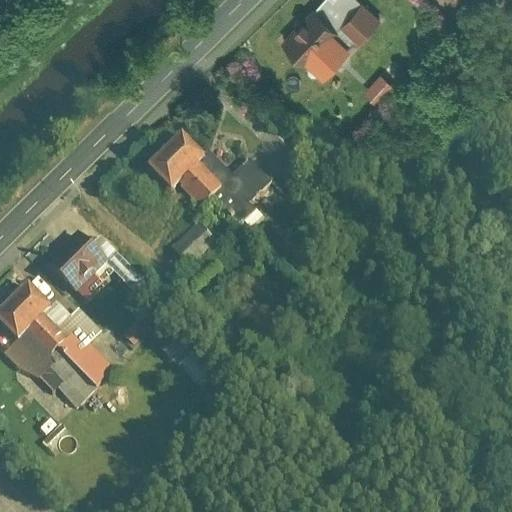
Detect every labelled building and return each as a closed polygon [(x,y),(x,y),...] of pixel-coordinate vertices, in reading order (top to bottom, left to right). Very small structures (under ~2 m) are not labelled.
[(366,0),(344,24),(361,39),(383,16),(366,0)] [(318,6),(287,38),(311,61),(342,29),(318,6)] [(357,74),(339,59),(329,70),(347,86),(357,74)] [(383,72),(368,89),(380,99),(395,83),(383,72)] [(225,190),(202,166),(208,160),(185,136),(150,169),(173,193),(181,185),(204,210),(225,190)] [(200,225),(173,251),(192,270),(218,245),(200,225)] [(79,295),(109,265),(142,299),(152,290),(102,238),(92,248),(80,236),(50,265),(79,295)] [(71,340),(47,316),(54,309),(32,287),(0,317),(0,322),(21,343),(30,334),(53,357),(71,340)] [(137,325),(125,337),(136,347),(148,335),(137,325)] [(60,392),(79,411),(117,371),(93,346),(88,351),(74,338),(55,357),(60,363),(53,370),(67,385),(60,392)] [(195,354),(177,371),(206,403),(225,386),(195,354)]
